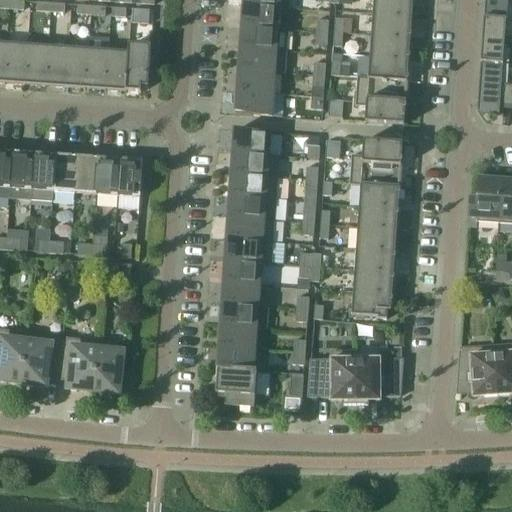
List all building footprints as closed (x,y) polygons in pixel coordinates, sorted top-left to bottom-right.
[(0,0),(0,9),(9,11),(10,2),(0,0)] [(289,10),(289,0),(243,0),(243,7),(289,10)] [(411,18),(412,0),(373,0),(372,16),(411,18)] [(511,0),(484,0),(481,41),(511,42),(511,0)] [(10,2),(9,11),(23,11),(24,3),(10,2)] [(50,14),(51,5),(37,4),(36,13),(50,14)] [(51,5),(50,14),(64,15),(65,6),(51,5)] [(91,16),(91,8),(77,6),(77,15),(91,16)] [(289,12),(289,10),(243,7),(242,29),(288,32),(278,31),(280,11),(289,12)] [(91,8),(91,16),(105,17),(105,8),(91,8)] [(112,9),(111,18),(125,19),(126,10),(112,9)] [(132,11),(131,25),(148,26),(149,12),(132,11)] [(409,40),(411,18),(372,16),(371,37),(409,40)] [(333,35),(342,35),(343,21),(334,21),(333,35)] [(315,34),(327,35),(328,22),(316,22),(315,34)] [(286,53),(288,32),(242,29),(240,50),(286,53)] [(326,47),(327,35),(315,34),(314,46),(326,47)] [(341,57),(342,35),(333,35),(332,57),(341,57)] [(408,62),(409,40),(371,37),(369,59),(408,62)] [(511,42),(481,41),(476,113),(478,113),(478,112),(497,114),(497,115),(499,115),(499,107),(511,107),(511,42)] [(24,86),(27,46),(7,45),(4,85),(24,86)] [(45,88),(48,48),(27,46),(24,86),(45,88)] [(151,48),(130,46),(129,46),(128,54),(129,54),(126,93),(140,94),(141,88),(147,89),(148,83),(151,48)] [(65,89),(68,49),(48,48),(45,88),(65,89)] [(85,91),(88,51),(68,49),(65,89),(85,91)] [(285,75),(286,53),(240,50),(239,72),(285,75)] [(106,92),(109,52),(88,51),(85,91),(106,92)] [(129,54),(128,54),(109,52),(106,92),(126,93),(129,54)] [(406,83),(408,62),(369,59),(368,80),(357,79),(357,80),(406,83)] [(330,78),(339,78),(340,64),(331,64),(330,78)] [(312,77),(324,78),(325,65),(313,65),(312,77)] [(284,76),(285,75),(239,72),(237,93),(283,97),(283,96),(274,95),(275,76),(284,76)] [(323,90),(324,78),(312,77),(311,89),(323,90)] [(405,104),(406,83),(357,80),(355,108),(366,109),(405,111),(405,104)] [(282,119),(283,97),(237,93),(235,116),(282,119)] [(322,112),(323,99),(311,99),(310,111),(322,112)] [(343,103),(329,102),(328,110),(342,111),(343,103)] [(404,120),(405,111),(366,109),(365,124),(400,127),(400,120),(404,120)] [(342,119),(342,111),(328,110),(328,118),(342,119)] [(271,134),(236,132),(234,132),(233,154),(269,157),(271,134)] [(398,145),(369,143),(363,142),(362,158),(351,157),(351,163),(400,167),(401,152),(398,152),(398,145)] [(340,144),(339,144),(326,143),(325,151),(339,152),(340,144)] [(306,160),(318,161),(319,148),(307,147),(306,160)] [(339,161),(339,152),(325,151),(325,160),(339,161)] [(0,199),(9,200),(12,154),(0,152),(0,199)] [(31,192),(34,155),(12,154),(9,200),(10,200),(10,190),(31,192)] [(268,177),(269,157),(233,154),(231,176),(277,179),(277,178),(268,177)] [(53,194),(55,157),(34,155),(31,192),(32,192),(31,202),(52,204),(53,194)] [(74,195),(77,158),(55,157),(53,194),(74,195)] [(96,197),(98,160),(77,158),(74,195),(96,197)] [(117,198),(120,161),(98,160),(96,197),(117,198)] [(120,161),(117,198),(140,200),(140,189),(141,189),(142,176),(141,176),(142,170),(141,170),(142,164),(135,164),(135,163),(120,161)] [(400,168),(400,167),(351,163),(349,185),(399,188),(400,168)] [(305,181),(317,182),(318,170),(306,169),(305,181)] [(275,201),(277,179),(231,176),(229,197),(275,201)] [(316,195),(317,182),(305,181),(304,194),(316,195)] [(498,225),(501,182),(479,181),(477,203),(472,202),(472,201),(470,201),(468,226),(475,226),(476,223),(498,225)] [(511,226),(511,183),(501,182),(498,225),(511,226)] [(331,198),(332,184),(323,184),(322,198),(331,198)] [(397,210),(399,188),(349,185),(349,186),(360,187),(359,208),(397,210)] [(274,222),(275,201),(229,197),(228,219),(274,222)] [(396,232),(397,210),(359,208),(357,229),(396,232)] [(302,224),(314,225),(315,213),(303,212),(302,224)] [(320,227),(329,227),(330,213),(321,213),(320,227)] [(272,244),(274,222),(228,219),(226,241),(272,244)] [(313,238),(314,225),(302,224),(301,237),(313,238)] [(328,242),(329,227),(320,227),(319,241),(328,242)] [(394,254),(396,232),(357,229),(356,251),(394,254)] [(6,241),(5,252),(19,253),(20,242),(6,241)] [(271,266),(272,244),(226,241),(225,262),(271,266)] [(48,255),(49,244),(35,243),(34,254),(48,255)] [(49,244),(48,255),(62,256),(63,245),(49,244)] [(91,258),(92,247),(78,246),(77,257),(91,258)] [(130,261),(131,247),(121,246),(120,260),(130,261)] [(92,247),(91,258),(105,259),(106,248),(92,247)] [(393,276),(394,254),(356,251),(354,273),(393,276)] [(299,268),(311,269),(311,256),(299,255),(299,268)] [(321,256),(315,256),(312,256),(311,270),(320,271),(321,256)] [(271,267),(271,266),(225,262),(223,284),(260,287),(261,266),(271,267)] [(59,263),(58,269),(62,274),(68,274),(68,264),(59,263)] [(106,265),(105,279),(129,281),(130,267),(106,265)] [(310,281),(311,269),(299,268),(298,280),(310,281)] [(319,284),(320,271),(311,270),(310,284),(319,284)] [(391,297),(393,276),(354,273),(353,295),(391,297)] [(481,284),(495,284),(495,273),(480,274),(481,284)] [(495,273),(495,284),(510,283),(509,273),(495,273)] [(258,307),(260,287),(223,284),(222,306),(268,309),(268,308),(258,307)] [(70,290),(69,300),(79,300),(80,290),(70,290)] [(489,291),(478,291),(478,298),(482,302),(489,302),(489,291)] [(501,291),(491,295),(496,305),(501,302),(503,295),(501,291)] [(390,312),(391,297),(353,295),(351,316),(378,318),(378,320),(386,321),(387,312),(390,312)] [(295,311),(307,312),(308,300),(296,299),(295,311)] [(266,331),(268,309),(222,306),(220,327),(266,331)] [(315,307),(314,321),(322,322),(323,308),(315,307)] [(306,324),(307,312),(295,311),(294,324),(306,324)] [(266,334),(266,331),(220,327),(219,349),(265,352),(265,351),(255,350),(257,334),(266,334)] [(0,382),(20,385),(27,335),(0,331),(0,382)] [(57,382),(62,339),(27,335),(20,385),(45,388),(46,381),(57,382)] [(93,393),(98,343),(62,339),(57,382),(69,383),(68,390),(93,393)] [(292,354),(304,355),(305,343),(293,342),(292,354)] [(98,343),(93,393),(118,395),(123,345),(98,343)] [(511,346),(493,348),(497,397),(511,396),(511,346)] [(472,399),(497,397),(493,348),(460,350),(456,396),(472,395),(472,399)] [(263,374),(265,352),(219,349),(217,370),(263,374)] [(343,407),(355,407),(355,353),(331,353),(331,362),(310,362),(308,399),(331,399),(331,403),(343,403),(343,407)] [(400,398),(402,361),(379,362),(379,361),(356,361),(356,353),(355,353),(355,407),(368,407),(368,403),(379,403),(379,399),(400,398)] [(303,367),(304,355),(292,354),(291,367),(303,367)] [(263,375),(263,374),(217,370),(215,395),(226,396),(225,408),(254,410),(256,375),(263,375)] [(301,399),(303,377),(290,376),(288,398),(301,399)]
